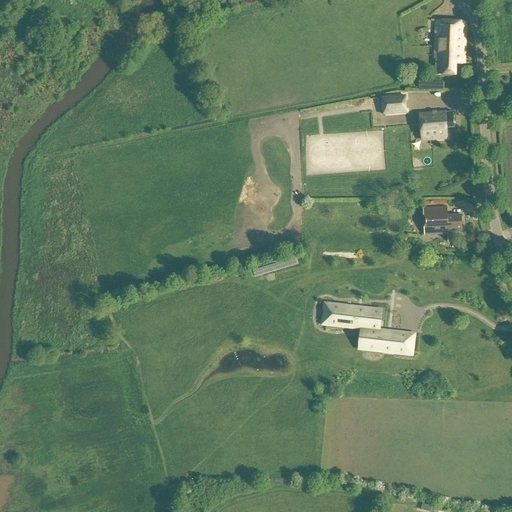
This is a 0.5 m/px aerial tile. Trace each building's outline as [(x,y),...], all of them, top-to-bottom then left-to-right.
[(237,0),(232,0),(231,0),(232,9),(239,7),(237,0)] [(466,22),(436,21),(435,61),(436,61),(436,75),(456,76),(456,65),(464,65),(466,22)] [(383,115),(407,113),(406,97),(382,99),(383,115)] [(454,128),(455,128),(454,112),(453,112),(420,115),(422,141),(448,138),(447,129),(454,128)] [(448,216),(447,208),(423,209),(425,235),(448,234),(448,243),(455,242),(454,232),(463,232),(462,215),(448,216)] [(361,330),(359,350),(413,356),(415,334),(380,330),(382,310),(323,303),(321,325),(361,330)]
